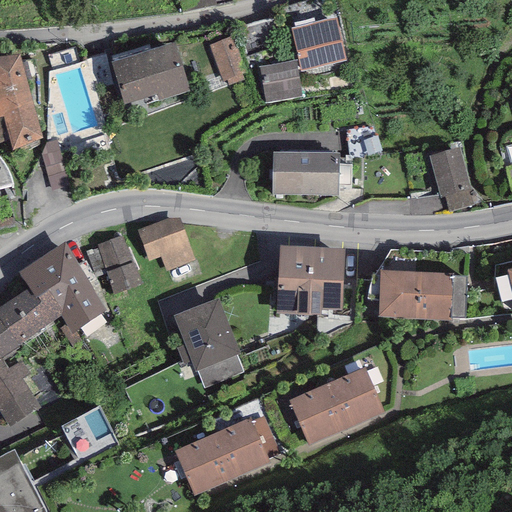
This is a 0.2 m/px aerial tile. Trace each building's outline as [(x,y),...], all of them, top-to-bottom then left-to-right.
[(179,0),(181,8),(221,0),(179,0)] [(333,23),(293,32),(302,69),(342,59),(333,23)] [(244,72),(231,40),(211,47),(224,80),(244,72)] [(172,49),(114,67),(125,102),(158,92),(161,101),(186,93),(172,49)] [(57,74),(83,65),(78,53),(52,62),(57,74)] [(19,55),(0,56),(0,97),(30,91),(19,55)] [(294,66),(262,71),(267,101),(299,96),(294,66)] [(42,139),(30,91),(0,97),(0,117),(3,117),(12,151),(42,139)] [(459,152),(431,159),(440,196),(445,195),(449,211),(473,205),(459,152)] [(336,157),(274,157),(274,194),(337,194),(337,186),(350,186),(350,166),(336,166),(336,157)] [(0,186),(11,183),(9,178),(8,173),(6,168),(3,164),(0,160),(0,186)] [(189,265),(174,222),(136,235),(146,263),(159,258),(165,274),(189,265)] [(137,289),(119,242),(95,251),(113,298),(137,289)] [(63,243),(18,272),(29,288),(35,298),(48,290),(64,315),(60,317),(71,334),(107,310),(63,243)] [(344,249),(279,245),(275,314),(321,316),(321,310),(341,311),(344,249)] [(452,274),(379,270),(377,318),(451,322),(451,318),(464,318),(466,277),(452,276),(452,274)] [(35,298),(29,288),(0,307),(0,320),(7,331),(8,330),(18,344),(60,317),(64,315),(48,290),(35,298)] [(217,298),(172,317),(184,345),(176,348),(183,364),(190,361),(195,372),(197,371),(204,389),(243,373),(236,356),(240,354),(217,298)] [(0,358),(0,359),(19,346),(18,344),(8,330),(7,331),(0,320),(0,358)] [(121,379),(134,400),(171,377),(158,356),(121,379)] [(0,359),(0,358),(0,414),(9,429),(40,409),(21,379),(29,374),(21,362),(8,370),(0,359)] [(326,384),(346,430),(384,413),(365,368),(326,384)] [(346,430),(326,384),(289,400),(308,446),(346,430)] [(270,464),(267,459),(279,454),(263,417),(252,422),(250,419),(212,435),(231,481),(270,464)] [(231,481),(212,435),(174,451),(193,497),(231,481)] [(0,511),(45,511),(14,454),(0,461),(0,511)]
